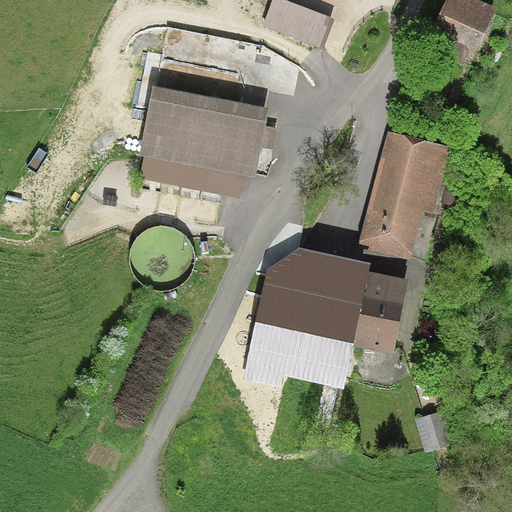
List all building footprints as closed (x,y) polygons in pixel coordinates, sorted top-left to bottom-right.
[(464,0),(460,0),(442,40),(481,57),(500,16),(464,0)] [(281,3),(271,28),(322,48),(332,23),(281,3)] [(267,118),(165,97),(149,177),(236,195),(240,175),(255,178),(267,118)] [(381,210),(372,243),(418,255),(430,212),(438,214),(454,153),(400,139),(393,163),(365,155),(352,203),(381,210)] [(307,256),(282,357),(342,373),(350,341),(366,280),(368,271),(307,256)] [(366,280),(350,341),(394,352),(409,291),(366,280)] [(257,296),(236,384),(254,388),(275,300),(257,296)] [(446,417),(421,425),(431,456),(456,448),(446,417)] [(283,447),(268,442),(263,458),(279,462),(283,447)]
